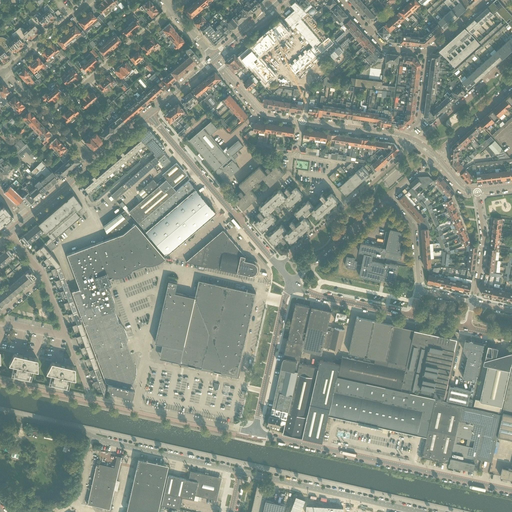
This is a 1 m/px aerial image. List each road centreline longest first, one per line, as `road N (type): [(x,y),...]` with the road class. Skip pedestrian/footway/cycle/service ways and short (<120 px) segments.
road 1 (unclassified): [(511,491),(254,432)]
road 2 (unclassified): [(0,377),(254,432)]
road 3 (tertiary): [(240,472),(0,414)]
road 4 (tertiary): [(403,138),(267,115),(215,60)]
road 5 (tertiary): [(416,511),(240,472)]
road 6 (residential): [(171,12),(47,116)]
road 7 (unclassified): [(254,432),(292,285)]
road 8 (unclassified): [(238,218),(148,114)]
road 9 (residential): [(292,285),(387,196)]
road 10 (residential): [(511,58),(416,143)]
road 11 (unclassified): [(411,316),(292,285)]
